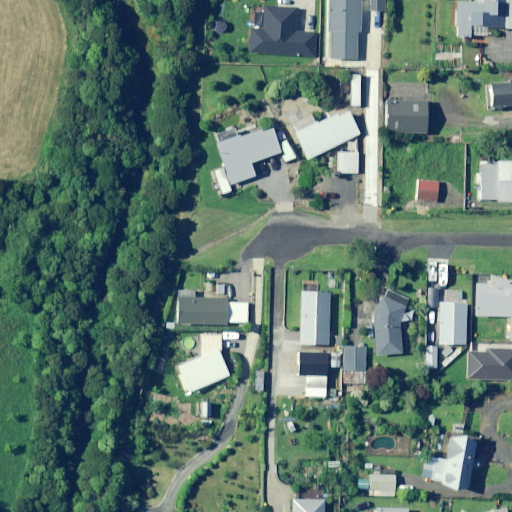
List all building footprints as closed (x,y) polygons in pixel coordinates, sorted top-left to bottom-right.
[(358,0),(325,0),(323,32),(329,32),(327,61),(354,63),(358,0)] [(486,30),(511,30),(511,0),(471,0),(471,3),(453,3),(453,37),(486,37),(486,30)] [(489,112),(499,111),(499,109),(511,107),(511,84),(487,86),(489,112)] [(423,135),(424,99),(415,99),(415,91),(389,90),(389,97),(384,97),(383,134),(423,135)] [(357,136),(343,108),(290,134),(303,163),(357,136)] [(278,156),(268,126),(236,136),(236,135),(213,142),(221,168),(211,172),(219,195),(229,192),(227,186),(254,177),(250,165),(278,156)] [(356,154),(333,153),(332,175),(355,176),(356,154)] [(494,201),(493,203),(511,204),(511,161),(477,159),(475,201),(494,201)] [(436,181),(415,180),(414,200),(435,202),(436,181)] [(249,266),(227,264),(225,300),(189,298),(190,291),(176,291),(174,324),(169,324),(169,331),(201,333),(201,331),(245,334),(249,266)] [(506,283),(492,282),(491,285),(473,285),(472,317),(507,318),(507,342),(511,341),(511,285),(506,285),(506,283)] [(461,289),(424,288),(424,308),(437,309),(436,345),(466,346),(468,303),(461,303),(461,289)] [(406,298),(384,289),(379,301),(377,301),(371,315),(373,356),(397,355),(396,322),(406,298)] [(328,292),(296,291),(295,346),(327,347),(328,292)] [(219,336),(199,336),(198,355),(173,367),(185,395),(227,377),(219,358),(219,336)] [(342,347),(341,384),(359,385),(359,373),(363,373),(363,348),(342,347)] [(437,348),(424,347),(422,369),(436,369),(437,348)] [(326,390),(326,352),(295,351),(295,377),(303,377),(303,389),(326,390)] [(338,369),(339,354),(329,353),(328,368),(338,369)] [(263,371),(252,370),(251,393),(262,393),(263,371)] [(208,400),(198,400),(199,418),(208,418),(208,400)] [(475,437),(442,434),(440,459),(430,458),(428,483),(442,484),(441,491),(469,494),(475,437)] [(393,493),(393,476),(367,475),(367,492),(393,493)] [(323,511),(323,501),(290,500),(289,511),(323,511)]
